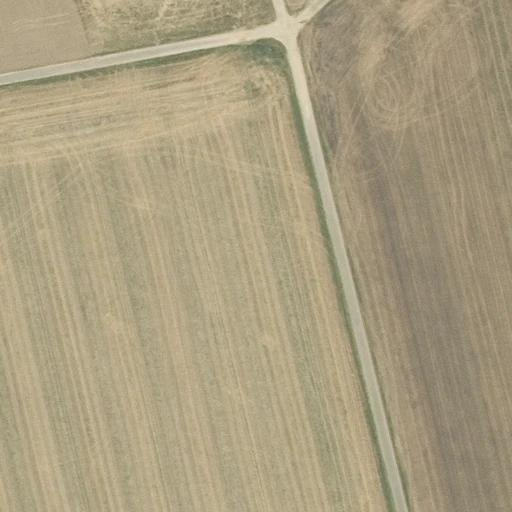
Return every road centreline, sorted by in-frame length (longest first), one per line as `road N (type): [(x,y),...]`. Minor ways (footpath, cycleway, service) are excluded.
road 1 (track): [(279,0),(401,511)]
road 2 (track): [(321,0),(289,31),(0,81)]
